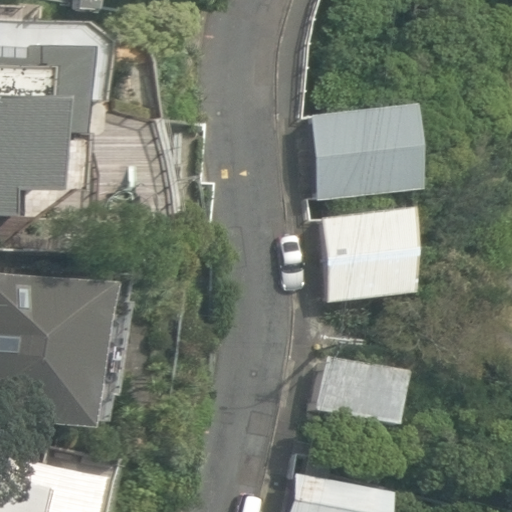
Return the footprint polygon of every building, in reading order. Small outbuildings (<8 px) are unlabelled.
[(71,200),(71,227),(189,229),(183,127),(134,132),(132,124),(87,104),(94,47),(68,17),(0,15),(0,198),(0,197),(71,200)] [(299,115),(305,199),(390,193),(384,108),(299,115)] [(511,115),(501,123),(511,140),(511,115)] [(310,218),(318,302),(393,295),(384,210),(310,218)] [(89,289),(0,279),(0,424),(73,432),(89,289)] [(305,410),(377,426),(389,373),(317,357),(305,410)] [(13,459),(0,511),(99,511),(110,466),(71,457),(67,472),(13,459)] [(281,511),(370,511),(375,491),(292,470),(281,511)]
